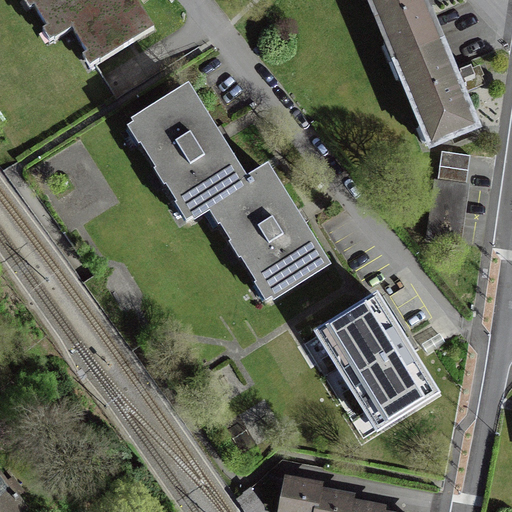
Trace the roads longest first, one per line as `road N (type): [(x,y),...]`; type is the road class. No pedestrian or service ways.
road 1 (residential): [(196,0),(452,322)]
road 2 (residential): [(467,511),(509,308)]
